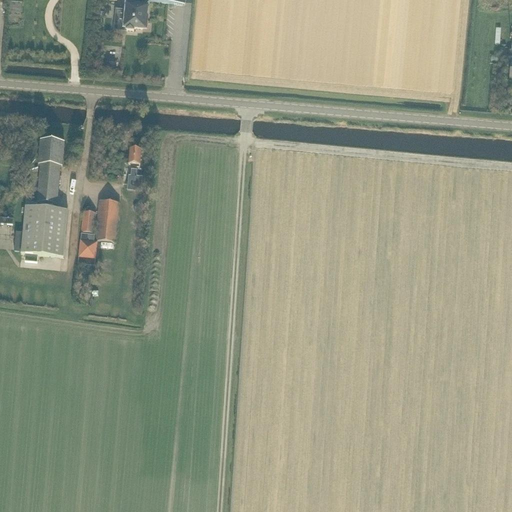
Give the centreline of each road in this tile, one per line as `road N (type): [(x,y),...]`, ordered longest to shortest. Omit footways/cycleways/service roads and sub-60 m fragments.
road 1 (unclassified): [(511,127),(0,84)]
road 2 (track): [(248,106),(219,511)]
